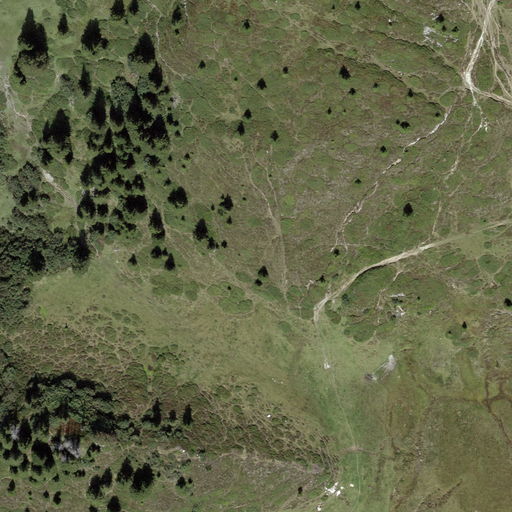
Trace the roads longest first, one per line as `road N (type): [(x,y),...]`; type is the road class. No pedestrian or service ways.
road 1 (track): [(354,511),(362,499),(317,318),(321,306),(366,268),(511,221)]
road 2 (track): [(511,105),(466,80),(494,0)]
